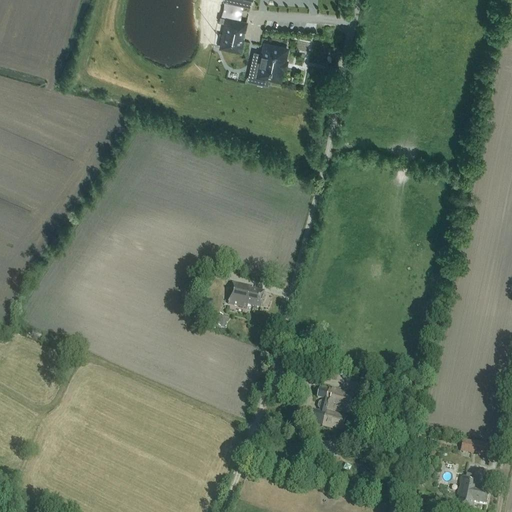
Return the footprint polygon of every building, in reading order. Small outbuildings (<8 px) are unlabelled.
[(219,48),(241,53),(248,21),(226,17),(219,48)] [(259,75),(279,79),(285,50),(266,45),(263,60),(260,62),(258,70),(260,73),(259,75)] [(261,309),(264,292),(251,289),(252,287),(233,282),(229,304),(247,308),(248,306),(261,309)] [(223,316),(216,314),(216,315),(213,314),(210,325),(226,329),(228,318),(223,317),(223,316)] [(385,384),(368,380),(364,396),(381,401),(385,384)] [(322,425),(323,425),(334,428),(335,430),(337,431),(338,429),(345,431),(349,417),(344,416),(345,413),(350,414),(355,394),(330,388),(329,388),(321,386),(320,389),(317,397),(323,399),(319,412),(314,410),(312,419),(311,422),(322,425)] [(463,441),(460,452),(488,458),(490,446),(463,441)] [(481,481),(466,478),(461,478),(457,496),(460,496),(458,508),(473,511),(474,503),(486,505),(489,491),(479,489),(481,481)]
